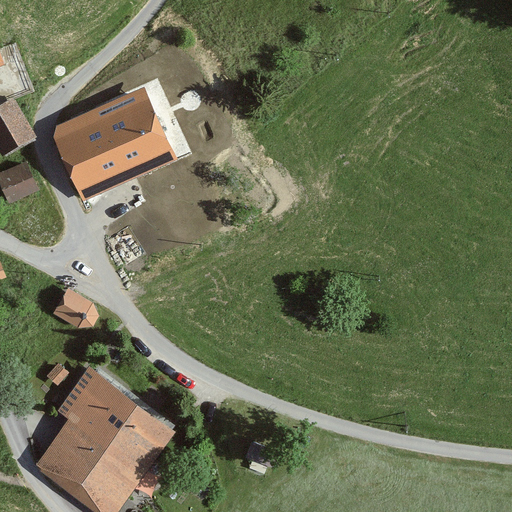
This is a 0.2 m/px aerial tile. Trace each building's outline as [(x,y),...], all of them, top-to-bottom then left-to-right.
[(59,124),(55,136),(82,195),(171,155),(141,88),(59,124)] [(0,103),(0,149),(3,155),(37,135),(14,95),(0,103)] [(29,159),(0,170),(0,181),(8,201),(40,188),(29,159)] [(98,310),(70,292),(55,314),(83,332),(93,331),(101,320),(98,310)] [(70,373),(60,365),(49,378),(60,387),(70,373)] [(77,420),(41,469),(99,511),(114,511),(172,434),(92,375),(65,411),(77,420)] [(277,464),(282,449),(253,439),(248,455),(277,464)]
